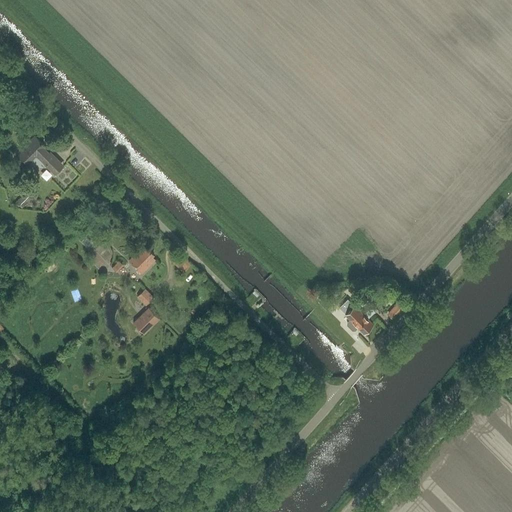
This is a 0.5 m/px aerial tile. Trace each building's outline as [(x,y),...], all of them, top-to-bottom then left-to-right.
[(35,136),(16,155),(23,162),(23,166),(37,168),(37,167),(47,166),(55,175),(64,165),(50,151),(48,153),(42,148),(44,146),(35,136)] [(16,202),(22,208),(30,200),(25,194),(16,202)] [(82,241),(89,248),(92,245),(85,238),(82,241)] [(142,274),(155,260),(152,257),(154,255),(145,246),(129,261),(142,274)] [(180,254),(172,261),(184,272),(191,265),(180,254)] [(117,272),(124,265),(119,261),(113,267),(117,272)] [(154,298),(145,290),(137,298),(146,306),(154,298)] [(362,305),(366,301),(356,291),(352,295),(362,305)] [(355,305),(346,315),(351,320),(348,323),(348,325),(352,329),(356,325),(365,334),(374,324),(355,305)] [(148,307),(134,322),(145,334),(160,319),(148,307)]
